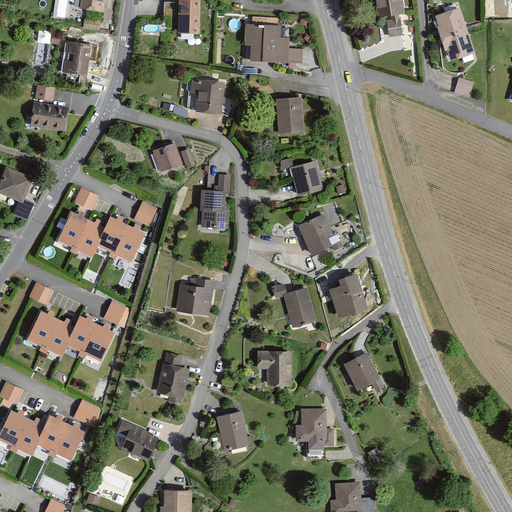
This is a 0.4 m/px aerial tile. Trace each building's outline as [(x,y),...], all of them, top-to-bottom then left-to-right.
[(55,0),(54,17),(66,17),(67,0),(55,0)] [(104,0),(76,0),(75,10),(103,13),(104,0)] [(180,0),(179,31),(198,32),(198,0),(180,0)] [(402,0),(375,0),(379,19),(405,15),(402,0)] [(458,8),(437,15),(452,61),(474,54),(458,8)] [(253,24),(278,23),(278,15),(253,16),(253,24)] [(101,21),(84,20),(83,31),(101,31),(101,21)] [(246,62),(286,64),(286,63),(300,64),(301,51),(286,50),(287,41),(277,40),(278,28),(243,26),(241,47),(247,47),(246,62)] [(39,30),(39,40),(51,40),(51,30),(39,30)] [(102,45),(66,41),(63,74),(84,76),(86,61),(100,62),(102,45)] [(477,79),(460,73),(455,89),(472,95),(477,79)] [(225,84),(192,81),(191,94),(196,94),(194,112),(222,115),(225,84)] [(53,89),(32,86),(26,125),(63,131),(66,106),(50,104),(53,89)] [(303,98),(276,99),(277,134),(304,133),(303,98)] [(173,142),(150,150),(157,171),(180,163),(173,142)] [(187,148),(180,151),(186,167),(194,164),(187,148)] [(291,156),(277,159),(279,168),(289,166),(296,194),(322,188),(315,159),(293,164),(291,156)] [(30,177),(3,165),(0,172),(0,193),(19,202),(30,177)] [(215,190),(199,189),(198,208),(201,208),(200,225),(227,226),(228,206),(223,206),(223,193),(228,193),(229,174),(216,173),(215,190)] [(343,185),(336,187),(338,194),(345,192),(343,185)] [(99,199),(82,189),(75,201),(92,211),(99,199)] [(142,201),(134,217),(150,224),(157,209),(142,201)] [(96,244),(104,227),(70,210),(56,238),(91,255),(96,244)] [(322,213),(296,224),(309,255),(329,246),(325,236),(331,234),(322,213)] [(146,232),(110,215),(104,227),(96,244),(132,261),(146,232)] [(337,286),(326,289),(335,318),(367,308),(356,271),(334,278),(337,286)] [(213,279),(196,277),(196,283),(180,281),(176,310),(209,314),(213,279)] [(38,283),(31,293),(45,302),(51,291),(38,283)] [(283,283),(271,286),(274,297),(281,295),(289,327),(314,320),(306,287),(285,292),(283,283)] [(127,305),(112,299),(105,317),(120,323),(127,305)] [(60,353),(66,341),(75,325),(42,308),(27,336),(60,353)] [(112,329),(81,314),(75,325),(66,341),(98,357),(112,329)] [(365,349),(341,362),(354,387),(368,380),(374,391),(385,386),(365,349)] [(291,351),(256,350),(255,368),(265,368),(265,384),(290,385),(291,351)] [(180,355),(164,351),(162,361),(178,364),(180,355)] [(189,367),(178,364),(162,361),(160,361),(153,391),(168,394),(166,402),(181,405),(189,367)] [(22,390),(7,382),(0,395),(15,403),(22,390)] [(80,401),(70,418),(88,428),(98,411),(80,401)] [(45,424),(10,407),(0,428),(0,432),(32,449),(37,439),(45,424)] [(325,407),(298,407),(297,423),(293,423),(292,441),(305,441),(305,448),(322,448),(322,443),(332,444),(332,428),(325,428),(325,407)] [(240,409),(215,415),(222,450),(247,445),(240,409)] [(51,411),(45,424),(37,439),(71,456),(85,428),(51,411)] [(158,435),(120,419),(115,430),(124,434),(118,448),(147,461),(158,435)] [(69,466),(72,459),(57,453),(54,461),(69,466)] [(359,482),(332,483),(333,499),(328,499),(328,511),(376,511),(376,497),(360,497),(359,482)] [(190,489),(163,489),(163,505),(158,505),(158,511),(182,511),(190,511),(190,489)] [(101,497),(90,493),(88,500),(99,504),(101,497)] [(49,501),(43,511),(61,511),(63,508),(49,501)]
